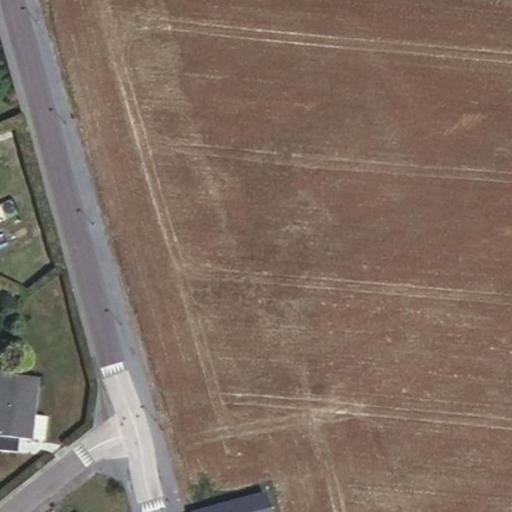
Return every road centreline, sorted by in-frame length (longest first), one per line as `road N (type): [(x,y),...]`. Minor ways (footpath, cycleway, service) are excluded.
road 1 (tertiary): [(131,432),(11,0)]
road 2 (residential): [(131,432),(24,511)]
